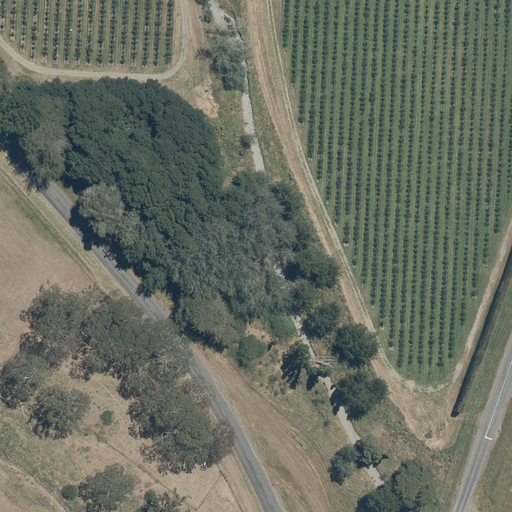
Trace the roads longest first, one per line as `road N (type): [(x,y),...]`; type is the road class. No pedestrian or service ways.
road 1 (unclassified): [(272,511),(182,349),(0,127)]
road 2 (unclassified): [(459,511),(511,360)]
